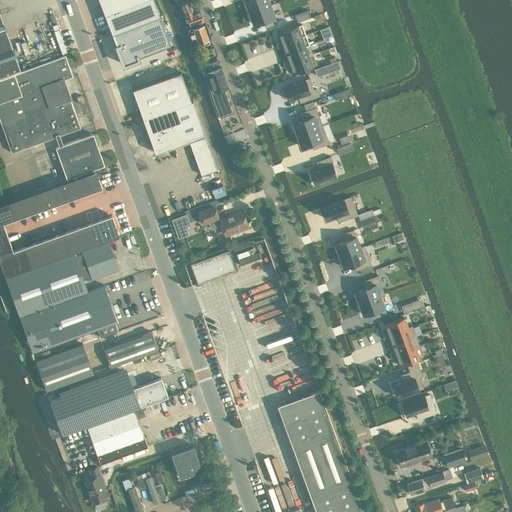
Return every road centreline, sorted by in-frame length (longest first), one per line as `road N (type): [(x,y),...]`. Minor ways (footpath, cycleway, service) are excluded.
road 1 (residential): [(390,511),(202,0)]
road 2 (unclassified): [(253,511),(67,0)]
